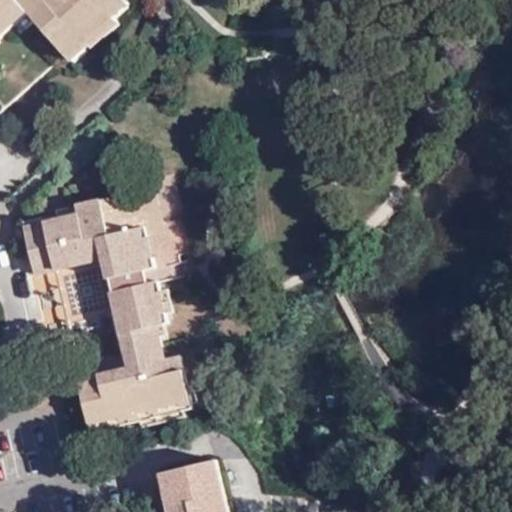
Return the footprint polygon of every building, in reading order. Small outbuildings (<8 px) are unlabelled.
[(0,0),(0,30),(26,8),(18,0),(0,0)] [(24,0),(75,58),(133,5),(127,0),(24,0)] [(120,184),(121,187),(127,186),(130,201),(143,199),(150,229),(168,225),(156,176),(120,184)] [(111,240),(118,269),(147,262),(157,260),(150,229),(143,199),(130,201),(127,186),(121,187),(57,202),(59,209),(27,215),(38,267),(72,259),(70,248),(111,240)] [(118,269),(122,284),(150,277),(147,262),(118,269)] [(150,277),(122,284),(137,345),(130,347),(131,359),(81,371),(93,426),(193,402),(181,350),(168,352),(159,319),(171,316),(160,276),(150,277)] [(230,511),(219,457),(162,471),(171,511),(230,511)]
